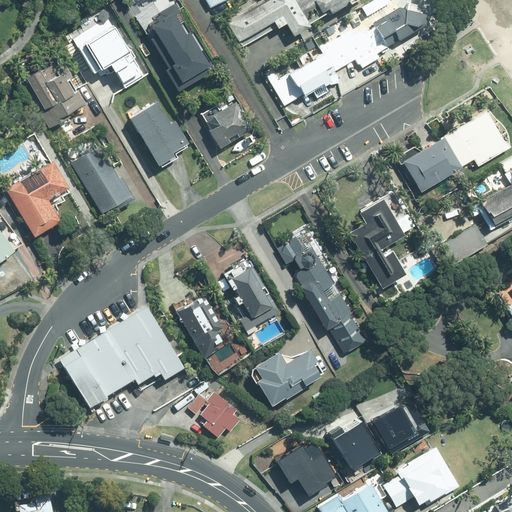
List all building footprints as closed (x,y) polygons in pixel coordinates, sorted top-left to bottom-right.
[(262,0),(230,19),(242,38),(276,18),(280,25),(290,19),(298,31),(313,22),(309,16),(312,15),(309,10),(321,3),(324,9),(331,5),(334,10),(350,0),(262,0)] [(346,39),(272,82),(285,105),(339,73),(337,69),(357,57),(360,63),(419,28),(416,22),(419,23),(420,19),(428,21),(431,12),(418,9),(420,1),(414,0),(404,0),(404,4),(374,22),(376,25),(369,30),(367,27),(356,33),(353,27),(342,34),(346,39)] [(215,67),(176,2),(159,12),(162,17),(151,24),(156,33),(150,37),(180,87),(215,67)] [(70,35),(91,72),(109,61),(124,86),(144,74),(107,13),(70,35)] [(63,55),(31,74),(48,104),(41,108),(51,125),(67,115),(65,112),(86,100),(72,75),(74,74),(63,55)] [(219,103),(205,112),(223,144),(233,138),(231,135),(239,130),(241,134),(254,126),(238,98),(222,108),(219,103)] [(159,100),(133,115),(161,164),(178,155),(175,149),(189,141),(177,119),(172,122),(159,100)] [(508,146),(487,110),(403,157),(421,188),(475,158),(478,163),(508,146)] [(2,119),(0,120),(0,136),(10,130),(2,119)] [(104,142),(73,160),(105,214),(136,196),(104,142)] [(57,159),(8,187),(35,234),(63,218),(51,197),(72,185),(57,159)] [(511,181),(475,202),(489,227),(511,214),(511,165),(506,170),(511,180),(511,181)] [(381,284),(404,271),(392,250),(384,254),(380,247),(404,233),(383,196),(360,209),(366,220),(350,229),(381,284)] [(475,222),(442,243),(455,263),(487,243),(475,222)] [(0,227),(0,260),(16,249),(0,227)] [(297,236),(278,247),(326,328),(329,326),(344,350),(366,337),(312,247),(306,251),(297,236)] [(280,309),(252,263),(228,277),(237,293),(234,294),(238,302),(242,299),(249,311),(239,317),(246,329),(280,309)] [(202,292),(175,307),(204,355),(217,347),(214,341),(226,333),(202,292)] [(184,364),(149,304),(61,354),(91,406),(139,379),(141,383),(163,370),(166,374),(184,364)] [(257,379),(271,403),(322,372),(325,377),(333,372),(323,355),(317,359),(310,347),(286,361),(279,349),(254,364),(261,376),(257,379)] [(205,432),(221,435),(227,392),(210,389),(205,432)] [(399,396),(369,413),(389,449),(430,425),(423,413),(412,420),(399,396)] [(337,423),(329,428),(351,464),(379,447),(359,416),(340,428),(337,423)] [(461,482),(437,443),(398,467),(401,472),(384,483),(397,504),(414,494),(418,500),(423,497),(426,503),(461,482)] [(317,485),(323,494),(342,482),(335,470),(342,466),(329,446),(306,460),(301,453),(292,459),(310,489),(317,485)] [(388,511),(392,510),(373,478),(343,496),(340,491),(319,504),(323,511),(347,511),(350,511),(388,511)] [(511,511),(511,495),(497,504),(501,511),(511,511)] [(37,501),(19,504),(20,511),(53,511),(51,496),(37,498),(37,501)]
